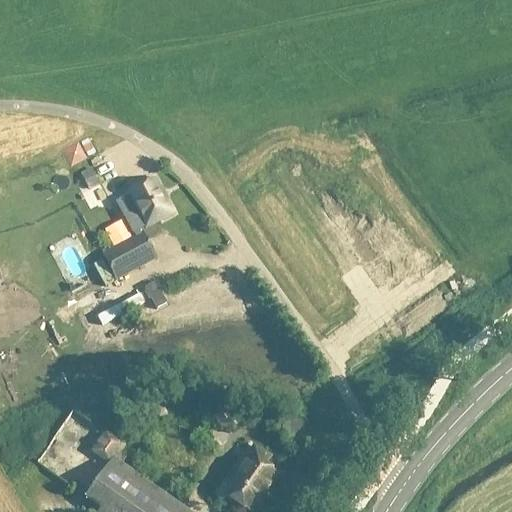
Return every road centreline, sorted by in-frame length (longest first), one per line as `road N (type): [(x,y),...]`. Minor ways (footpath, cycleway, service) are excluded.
road 1 (unclassified): [(404,483),(263,277),(169,160),(92,121),(0,108)]
road 2 (secondary): [(404,483),(511,369)]
